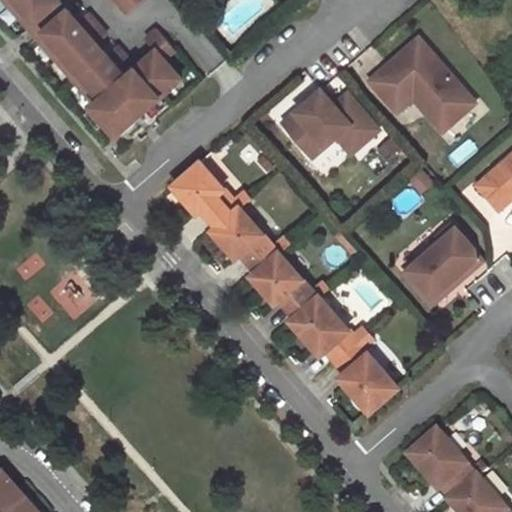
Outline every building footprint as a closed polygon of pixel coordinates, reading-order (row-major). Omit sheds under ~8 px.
[(0,0),(27,29),(57,3),(54,0),(0,0)] [(115,0),(127,14),(143,0),(115,0)] [(91,109),(115,136),(178,81),(161,62),(171,53),(155,33),(144,43),(150,50),(120,75),(114,69),(124,62),(113,50),(105,57),(95,47),(104,39),(85,17),(76,24),(67,14),(36,40),(94,106),(91,109)] [(474,102),(419,37),(366,81),(394,113),(412,98),(440,131),(474,102)] [(319,91),(279,126),(309,160),(334,138),(338,143),(352,131),(363,143),(377,131),(345,94),(332,106),(319,91)] [(95,131),(103,124),(91,109),(82,116),(95,131)] [(352,131),(338,143),(349,155),(363,143),(352,131)] [(511,149),(474,183),(496,209),(511,195),(511,149)] [(236,208),(197,163),(169,187),(193,214),(198,210),(214,228),(236,208)] [(276,253),(236,208),(214,228),(209,232),(233,259),(238,255),(254,273),(276,253)] [(474,250),(451,224),(435,238),(439,243),(402,276),(429,306),(467,274),(464,270),(476,259),(474,250)] [(315,298),(276,253),(254,273),(249,277),(272,304),(277,300),(293,318),(315,298)] [(354,343),(315,298),(293,318),(288,322),(317,356),(322,351),(332,363),(354,343)] [(354,343),(332,363),(342,374),(337,378),(367,413),(394,389),(354,343)] [(474,480),(435,436),(408,460),(436,493),(442,489),(451,500),(474,480)] [(501,511),(474,480),(451,500),(446,504),(452,511),(501,511)] [(25,511),(0,484),(0,511),(25,511)]
